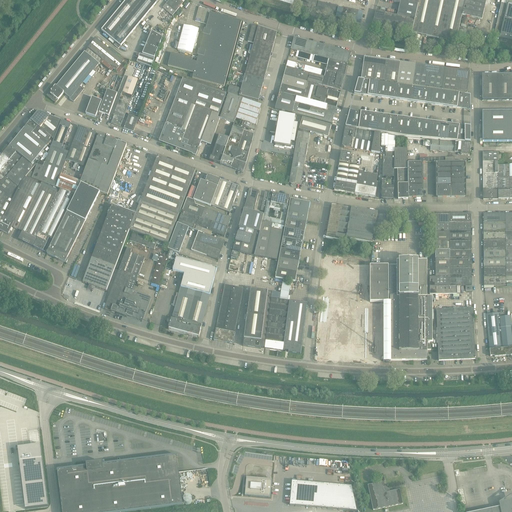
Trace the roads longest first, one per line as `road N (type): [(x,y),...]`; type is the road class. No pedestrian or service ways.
road 1 (secondary): [(228,438),(400,453),(511,447)]
road 2 (secondary): [(0,370),(228,438)]
road 3 (unclassified): [(33,99),(245,181)]
road 4 (unclassified): [(305,366),(484,369)]
road 5 (unclassified): [(203,350),(245,181)]
road 6 (unclassified): [(305,366),(326,198)]
road 7 (unknown): [(59,278),(96,216),(134,185),(152,147)]
road 8 (unclassified): [(484,369),(475,207)]
road 9 (unclassified): [(50,300),(203,350)]
road 10 (unclassified): [(245,181),(286,29)]
road 11 (unclassified): [(326,198),(360,49)]
road 12 (unclassified): [(326,198),(475,207)]
road 13 (unclassified): [(475,207),(476,66)]
road 14 (unclassified): [(33,99),(116,0)]
